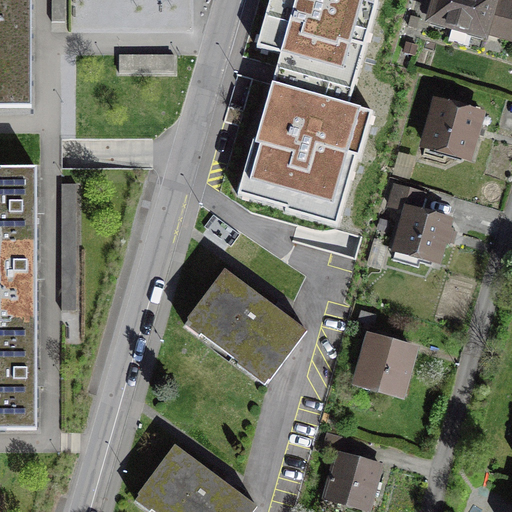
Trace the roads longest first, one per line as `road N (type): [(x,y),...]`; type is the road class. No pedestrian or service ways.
road 1 (residential): [(229,0),(85,511)]
road 2 (residential): [(434,511),(511,214)]
